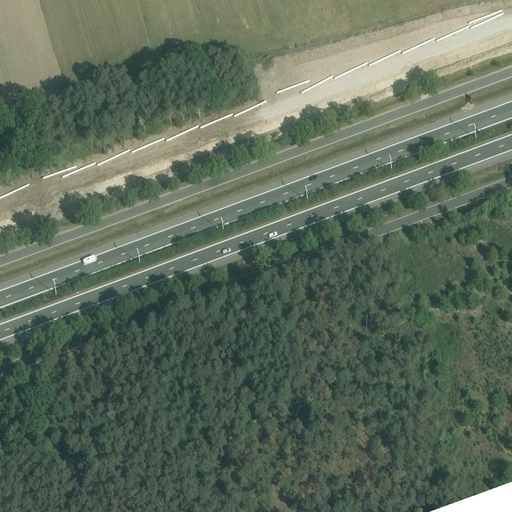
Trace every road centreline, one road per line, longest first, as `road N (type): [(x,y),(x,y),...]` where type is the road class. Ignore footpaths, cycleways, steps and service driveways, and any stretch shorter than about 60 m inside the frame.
road 1 (motorway): [(511,109),(0,299)]
road 2 (tertiary): [(0,261),(511,71)]
road 3 (motorway): [(0,332),(511,142)]
road 4 (tertiary): [(511,185),(0,374)]
road 5 (track): [(511,282),(380,334),(331,385),(56,511)]
